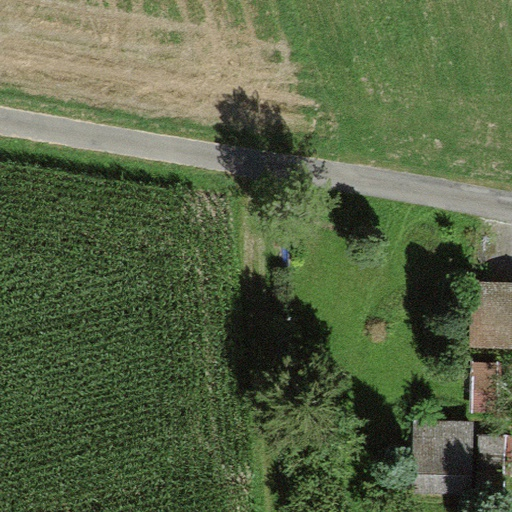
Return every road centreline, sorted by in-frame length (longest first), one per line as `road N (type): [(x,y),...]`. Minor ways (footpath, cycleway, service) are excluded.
road 1 (residential): [(0,121),(511,209)]
road 2 (track): [(278,511),(247,161)]
